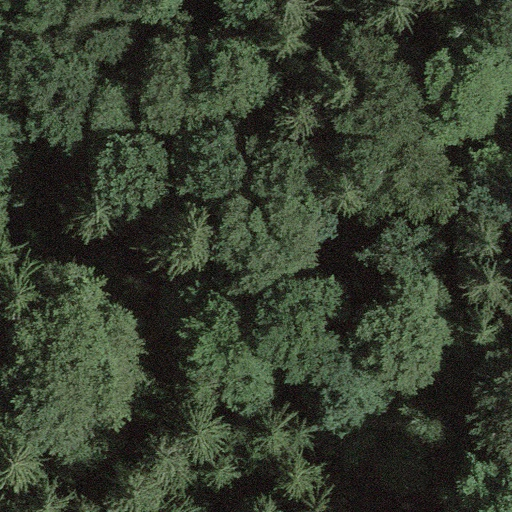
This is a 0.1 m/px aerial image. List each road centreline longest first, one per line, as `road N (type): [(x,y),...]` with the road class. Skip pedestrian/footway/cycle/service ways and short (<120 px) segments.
road 1 (track): [(383,511),(392,478),(232,331),(0,155)]
road 2 (track): [(511,502),(455,501),(392,478)]
